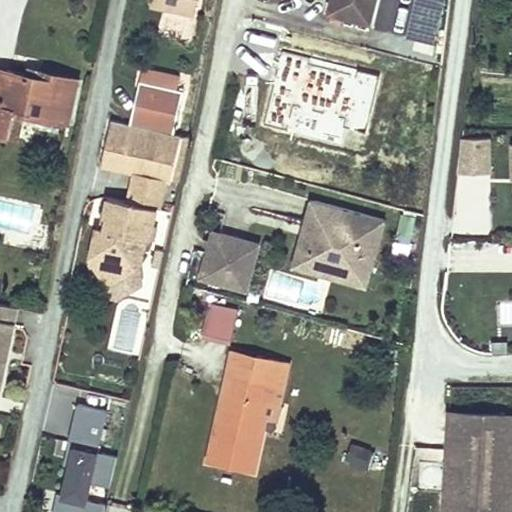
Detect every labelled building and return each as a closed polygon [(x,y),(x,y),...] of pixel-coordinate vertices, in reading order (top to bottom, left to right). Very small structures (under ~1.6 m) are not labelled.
[(198,0),(150,0),(149,7),(194,17),(198,0)] [(332,0),(330,10),(370,20),(375,0),(332,0)] [(68,121),(77,79),(29,69),(28,75),(0,68),(0,133),(9,135),(15,109),(63,120),(68,121)] [(125,123),(171,133),(180,90),(176,90),(178,79),(137,70),(125,123)] [(350,92),(318,84),(315,98),(347,106),(350,92)] [(18,137),(23,116),(62,125),(63,120),(15,109),(9,135),(18,137)] [(107,118),(96,166),(135,175),(162,181),(167,182),(178,135),(171,133),(125,123),(109,119),(107,118)] [(323,137),(295,131),(293,145),(320,151),(323,137)] [(178,135),(167,182),(176,184),(187,136),(180,135),(178,135)] [(458,178),(489,176),(488,141),(462,142),(458,178)] [(129,203),(155,209),(162,181),(135,175),(129,203)] [(155,209),(129,203),(107,198),(100,216),(102,217),(101,229),(97,228),(93,226),(87,258),(102,260),(114,278),(137,263),(142,240),(148,242),(155,209)] [(385,219),(310,199),(303,225),(310,227),(308,236),(300,234),(291,266),(320,274),(324,259),(370,273),(385,219)] [(310,227),(303,225),(300,234),(308,236),(310,227)] [(246,289),(258,243),(212,231),(203,266),(227,273),(224,283),(246,289)] [(102,260),(87,258),(103,284),(114,278),(102,260)] [(224,283),(227,273),(203,266),(199,276),(224,283)] [(324,286),(278,272),(271,294),(318,308),(324,286)] [(16,307),(0,302),(0,380),(5,359),(1,358),(3,349),(7,349),(16,307)] [(231,311),(210,305),(202,334),(223,340),(231,311)] [(394,349),(368,343),(366,352),(392,358),(394,349)] [(258,357),(233,352),(225,389),(234,391),(237,373),(254,377),(258,357)] [(392,358),(366,352),(364,360),(390,366),(392,358)] [(287,363),(258,357),(254,377),(237,373),(234,391),(225,389),(220,416),(225,417),(223,426),(218,425),(210,463),(253,472),(264,420),(268,401),(275,402),(279,383),(282,383),(287,363)] [(46,427),(60,430),(69,395),(54,391),(46,427)] [(104,408),(72,401),(48,511),(98,511),(100,503),(83,499),(87,481),(107,485),(114,453),(95,450),(104,408)] [(268,401),(264,420),(270,422),(275,402),(268,401)] [(113,403),(106,445),(119,447),(126,405),(113,403)] [(511,511),(511,408),(451,406),(445,511),(511,511)]
